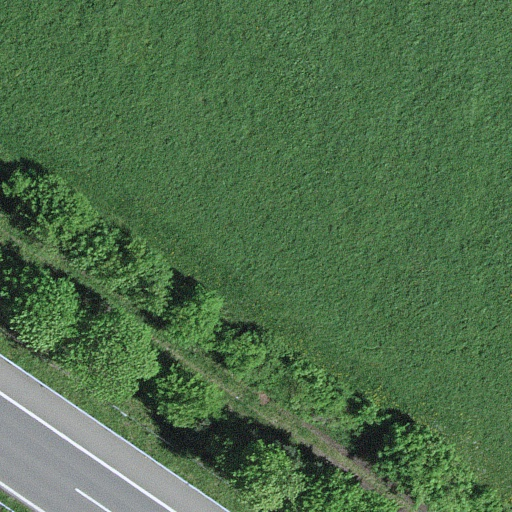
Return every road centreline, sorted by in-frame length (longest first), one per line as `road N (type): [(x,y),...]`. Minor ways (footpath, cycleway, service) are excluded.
road 1 (track): [(422,511),(0,224)]
road 2 (motorway): [(108,511),(0,438)]
